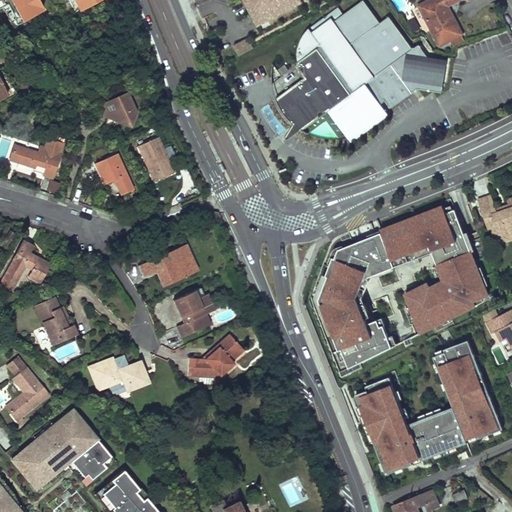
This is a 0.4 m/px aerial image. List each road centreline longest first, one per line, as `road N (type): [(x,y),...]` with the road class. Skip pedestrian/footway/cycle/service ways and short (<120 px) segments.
road 1 (tertiary): [(275,231),(325,224),(511,141)]
road 2 (tertiary): [(511,122),(290,204)]
road 3 (primary): [(141,0),(228,203)]
road 4 (primary): [(271,193),(174,0)]
road 5 (primary): [(313,383),(275,231)]
road 6 (primary): [(246,247),(313,383)]
road 7 (residential): [(82,224),(142,315),(148,338)]
road 8 (primary): [(313,383),(367,500)]
